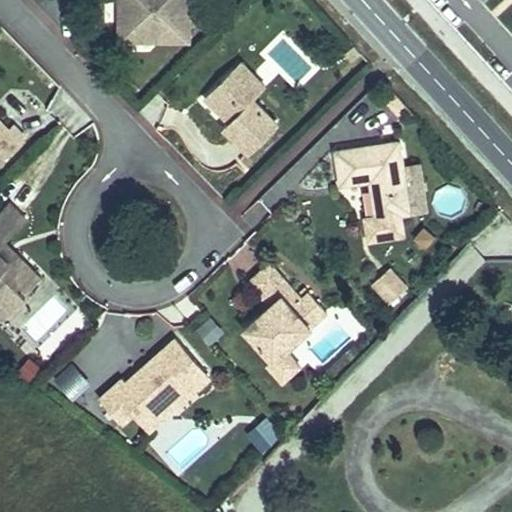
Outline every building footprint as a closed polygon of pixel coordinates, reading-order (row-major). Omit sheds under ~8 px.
[(120,0),(120,39),(188,39),(188,0),(120,0)] [(345,52),(352,60),(361,52),(354,44),(345,52)] [(233,67),(259,92),(266,85),(240,60),(233,67)] [(233,67),(205,96),(224,115),(226,113),(231,118),(229,121),(223,127),(249,152),(278,123),(252,98),(259,92),(233,67)] [(0,161),(25,136),(13,124),(9,128),(0,119),(0,161)] [(399,140),(335,150),(341,185),(370,180),(375,179),(376,185),(371,186),(376,215),(371,216),(366,224),(369,240),(404,234),(400,213),(410,212),(403,169),(399,140)] [(403,169),(410,212),(426,209),(419,166),(403,169)] [(464,211),(463,189),(448,189),(448,212),(464,211)] [(9,202),(0,210),(0,296),(5,301),(16,290),(25,298),(29,294),(26,291),(40,278),(16,254),(8,261),(0,252),(0,244),(5,240),(26,219),(9,202)] [(426,246),(435,236),(424,227),(415,237),(426,246)] [(5,240),(0,244),(0,252),(8,261),(16,254),(40,278),(42,276),(5,240)] [(302,298),(270,262),(250,281),(270,304),(266,307),(269,311),(263,317),(259,313),(244,327),(272,358),(267,363),(283,380),(300,365),(285,349),(327,311),(310,291),(304,297),(302,298)] [(373,282),(377,287),(394,271),(390,267),(373,282)] [(377,287),(390,302),(407,286),(394,271),(377,287)] [(300,292),(304,297),(310,291),(306,287),(300,292)] [(0,310),(6,317),(25,298),(16,290),(5,301),(0,296),(0,310)] [(259,313),(263,317),(269,311),(266,307),(259,313)] [(208,318),(221,332),(224,330),(211,315),(208,318)] [(197,328),(210,342),(221,332),(208,318),(197,328)] [(124,378),(100,399),(122,423),(133,413),(140,420),(165,398),(169,402),(188,385),(193,391),(210,375),(176,337),(147,363),(152,368),(146,374),(141,368),(127,381),(124,378)] [(51,374),(70,397),(91,380),(72,357),(51,374)] [(141,368),(146,374),(152,368),(147,363),(141,368)] [(140,420),(149,430),(193,391),(188,385),(169,402),(165,398),(140,420)] [(248,432),(251,436),(269,420),(266,416),(248,432)] [(251,436),(262,449),(281,433),(269,420),(251,436)]
